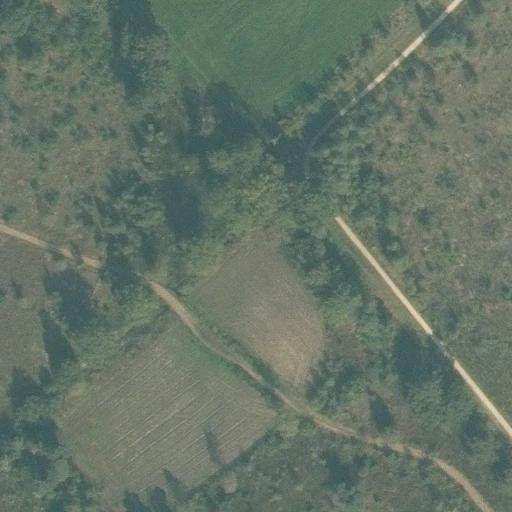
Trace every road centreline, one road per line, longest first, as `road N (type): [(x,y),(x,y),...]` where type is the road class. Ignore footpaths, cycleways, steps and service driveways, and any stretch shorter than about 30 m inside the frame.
road 1 (track): [(511,452),(294,177),(291,150),(301,131),(441,0)]
road 2 (unknown): [(0,228),(151,290),(212,348),(299,410),(350,438),(443,468),(483,511)]
